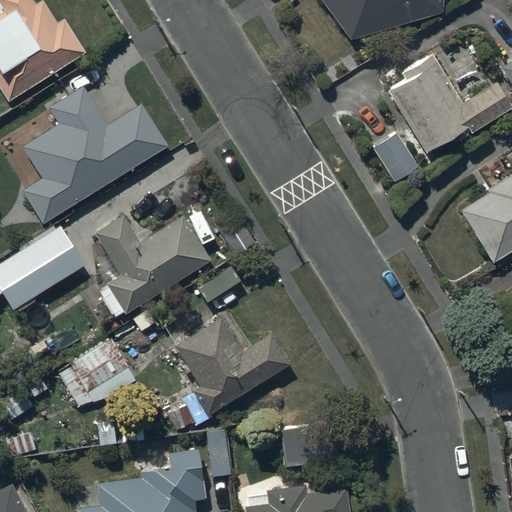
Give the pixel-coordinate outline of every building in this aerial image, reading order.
[(0,31),(4,37),(0,39),(0,67),(3,73),(81,26),(65,0),(2,0),(14,19),(0,27),(0,31)] [(329,0),(338,12),(387,0),(329,0)] [(379,63),(421,131),(503,82),(482,48),(444,71),(423,37),(379,63)] [(23,166),(44,198),(165,123),(138,80),(110,97),(88,63),(49,87),(59,104),(25,126),(42,154),(23,166)] [(396,127),(372,143),(393,176),(417,161),(396,127)] [(452,191),(483,242),(511,224),(511,148),(489,162),(492,167),(452,191)] [(116,251),(101,259),(118,287),(201,237),(176,195),(131,222),(115,196),(91,210),(116,251)] [(84,260),(59,220),(0,256),(0,284),(12,304),(84,260)] [(189,367),(205,389),(276,336),(260,315),(231,336),(204,301),(168,327),(195,363),(189,367)] [(511,308),(507,301),(494,309),(508,333),(511,331),(511,308)] [(135,374),(108,330),(67,354),(71,362),(58,370),(78,403),(90,395),(92,399),(135,374)] [(0,398),(11,415),(32,401),(21,383),(0,397),(0,398)] [(327,416),(279,422),(283,460),(331,454),(327,416)] [(36,447),(31,428),(5,435),(10,455),(36,447)] [(211,471),(229,469),(227,440),(209,442),(211,471)] [(71,490),(74,511),(187,511),(182,477),(193,475),(187,442),(141,450),(143,459),(99,467),(102,485),(71,490)] [(0,511),(32,511),(9,463),(0,466),(0,511)] [(239,486),(243,511),(337,511),(335,497),(344,496),(339,467),(296,474),(295,465),(269,469),(270,481),(239,486)]
